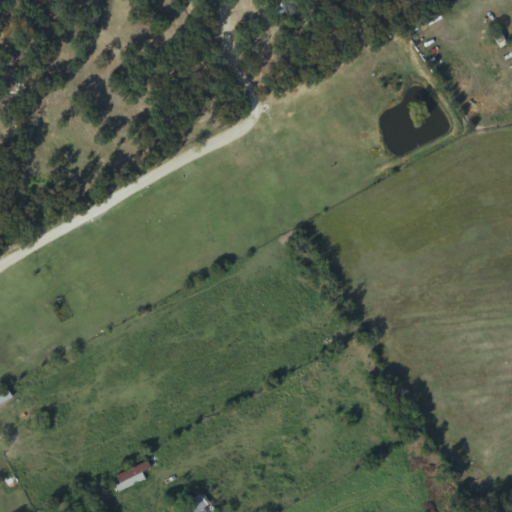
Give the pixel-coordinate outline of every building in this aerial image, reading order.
[(352,18),(345,0),(334,0),(343,21),(352,18)] [(38,142),(59,172),(76,161),(56,130),(38,142)] [(0,403),(11,398),(7,392),(0,395),(0,403)] [(148,463),(111,475),(116,491),(153,479),(148,463)] [(212,511),(201,494),(177,510),(178,511),(212,511)]
